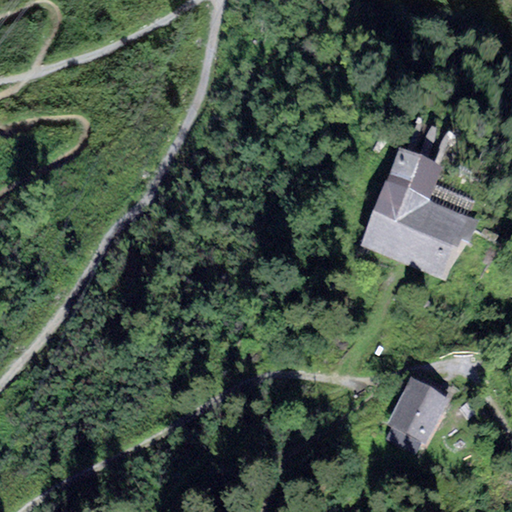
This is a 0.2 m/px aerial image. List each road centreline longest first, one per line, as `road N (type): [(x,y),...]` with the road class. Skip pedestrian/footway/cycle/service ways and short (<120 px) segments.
road 1 (track): [(217,0),(191,108),(144,198),(105,237),(49,331),(0,380)]
road 2 (track): [(21,511),(259,379),(404,375)]
road 3 (track): [(364,381),(242,434),(169,511)]
road 4 (track): [(0,82),(84,61),(192,0)]
road 5 (track): [(404,375),(467,368),(511,425)]
